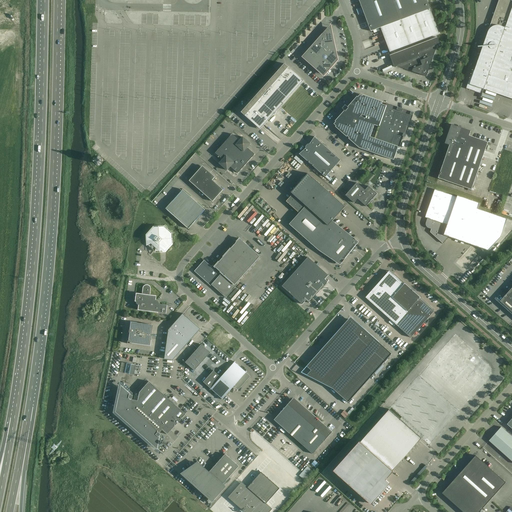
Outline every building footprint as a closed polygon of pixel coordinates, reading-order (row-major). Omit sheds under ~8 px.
[(439,33),(430,9),(426,0),(358,0),(371,31),(381,28),(390,52),(439,33)] [(511,0),(498,0),(474,70),(473,69),(466,88),(482,94),(484,89),(485,85),(511,93),(511,0)] [(334,63),(336,57),(336,55),(331,29),(330,29),(330,28),(329,28),(328,29),(304,56),(304,57),(304,58),(322,74),(323,74),(323,75),(324,75),(324,74),(334,63)] [(419,74),(426,77),(429,69),(428,69),(429,66),(430,66),(437,46),(439,45),(436,38),(391,55),(395,67),(397,67),(416,73),(416,72),(420,73),(419,74)] [(260,129),(275,112),(304,81),(285,64),(241,112),(260,129)] [(376,125),(379,126),(381,121),(387,106),(386,106),(381,104),(382,103),(360,95),(343,114),(358,119),(376,125)] [(398,107),(387,103),(386,106),(387,106),(381,121),(379,126),(375,139),(370,152),(393,160),(397,146),(399,147),(403,136),(405,137),(414,112),(403,109),(402,112),(397,110),(398,107)] [(375,139),(379,126),(376,125),(358,119),(343,114),(334,124),(359,147),(359,148),(370,152),(375,139)] [(280,116),(278,118),(288,126),(289,124),(280,116)] [(471,190),(488,142),(469,136),(470,131),(451,124),(445,143),(449,145),(438,178),(471,190)] [(224,144),(246,164),(255,154),(247,148),(251,144),(243,137),(240,141),(232,134),(224,144)] [(325,177),(336,166),(341,160),(315,137),(310,144),(310,145),(306,149),(306,148),(299,154),(325,177)] [(238,173),(246,164),(224,144),(215,153),(223,160),(219,163),(227,170),(230,167),(238,173)] [(95,157),(98,163),(103,160),(100,154),(95,157)] [(209,173),(203,168),(191,181),(197,186),(196,187),(213,202),(223,190),(212,180),(215,177),(215,178),(215,177),(210,172),(209,173)] [(332,221),(336,217),(345,207),(308,173),(291,193),(293,194),(286,201),(300,214),(291,224),(290,225),(334,264),(344,253),(345,253),(346,253),(347,253),(356,243),(332,221)] [(358,199),(366,206),(377,194),(369,186),(365,190),(358,184),(357,183),(355,184),(345,195),(354,203),(358,199)] [(435,189),(424,219),(433,222),(430,232),(442,243),(448,237),(466,243),(468,241),(472,245),(474,243),(483,251),(484,249),(489,251),(501,237),(507,219),(478,209),(480,203),(457,195),(457,197),(435,189)] [(174,200),(166,209),(188,229),(196,220),(205,210),(205,211),(206,210),(182,190),(174,200)] [(147,235),(148,245),(155,252),(165,251),(172,244),(171,234),(164,227),(154,228),(147,235)] [(260,256),(240,239),(215,266),(214,265),(212,266),(211,267),(204,260),(194,271),(211,286),(212,285),(226,298),(237,286),(235,284),(260,256)] [(290,249),(292,247),(294,249),(297,245),(291,239),(286,245),(290,249)] [(309,303),(328,282),(325,279),(328,275),(308,257),(282,286),(302,304),(306,300),(309,303)] [(389,271),(366,297),(411,338),(434,311),(419,298),(420,297),(404,283),(404,284),(389,271)] [(137,305),(138,305),(137,310),(165,314),(166,305),(158,304),(158,303),(158,302),(157,301),(156,300),(155,300),(155,296),(149,295),(150,289),(150,288),(150,287),(149,286),(148,285),(147,285),(146,285),(145,285),(144,285),(144,286),(143,286),(142,287),(142,288),(141,294),(135,293),(134,302),(135,302),(135,303),(136,304),(137,305)] [(232,302),(225,308),(227,310),(234,303),(232,302)] [(186,318),(187,317),(183,313),(168,330),(164,359),(173,360),(189,341),(188,340),(192,336),(193,336),(195,335),(194,334),(198,329),(190,322),(191,321),(189,319),(188,320),(186,318)] [(333,389),(336,392),(348,402),(392,354),(379,343),(351,317),(301,372),(333,389)] [(129,333),(151,336),(152,325),(136,323),(130,322),(129,330),(128,330),(128,333),(129,333)] [(151,336),(129,333),(128,341),(127,341),(126,343),(129,344),(129,343),(131,343),(149,346),(151,336)] [(201,344),(185,362),(194,371),(211,352),(201,344)] [(250,376),(234,362),(211,389),(222,399),(232,388),(238,390),(250,376)] [(164,395),(148,381),(139,392),(137,401),(131,400),(132,395),(128,395),(129,394),(120,387),(115,412),(156,448),(158,437),(160,434),(158,433),(161,430),(166,434),(185,414),(164,395)] [(332,432),(297,400),(277,423),(312,454),(332,432)] [(390,484),(385,480),(422,440),(389,410),(360,442),(333,471),(371,504),(390,484)] [(511,436),(501,427),(489,441),(511,461),(511,436)] [(198,463),(184,473),(211,497),(239,466),(225,454),(212,469),(213,470),(210,473),(198,463)] [(446,489),(443,493),(461,509),(461,510),(463,511),(479,511),(506,482),(476,455),(459,474),(459,475),(449,486),(446,486),(446,489)] [(269,511),(272,509),(266,503),(279,488),(261,472),(248,487),(242,482),(228,497),(242,509),(241,510),(240,510),(241,511),(242,511),(269,511)] [(343,508),(350,500),(346,496),(336,506),(338,508),(341,510),(343,508)]
